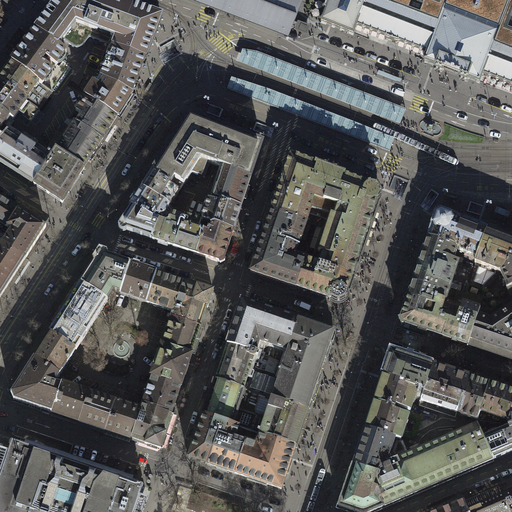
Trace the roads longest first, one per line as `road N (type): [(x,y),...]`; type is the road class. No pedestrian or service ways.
road 1 (tertiary): [(511,133),(417,104),(287,48)]
road 2 (residential): [(511,117),(320,44),(287,48)]
road 3 (tertiary): [(287,122),(427,175),(511,184)]
road 4 (residential): [(172,468),(233,282)]
road 5 (tertiary): [(87,235),(168,114),(188,95),(209,91)]
road 6 (residential): [(10,413),(172,468)]
road 7 (residential): [(233,282),(287,122)]
road 8 (tertiary): [(0,378),(87,235)]
road 9 (residential): [(113,242),(233,282)]
